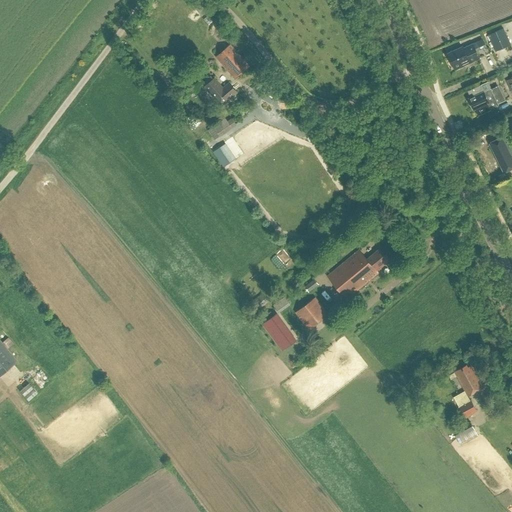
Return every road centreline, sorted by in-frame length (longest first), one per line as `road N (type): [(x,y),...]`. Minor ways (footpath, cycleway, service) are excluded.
road 1 (unclassified): [(413,67),(353,102),(311,103),(217,0)]
road 2 (unclassified): [(144,0),(0,186)]
road 3 (tertiary): [(511,279),(413,67)]
